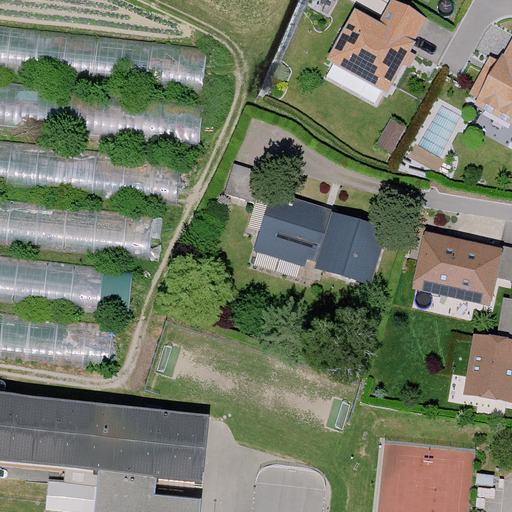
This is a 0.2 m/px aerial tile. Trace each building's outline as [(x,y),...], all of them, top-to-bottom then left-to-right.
[(379,26),(355,13),(330,58),(386,89),(423,20),(392,3),(379,26)] [(0,68),(205,81),(208,41),(0,27),(0,68)] [(511,42),(478,103),(511,121),(511,42)] [(0,120),(201,137),(204,102),(0,84),(0,120)] [(0,179),(179,192),(182,156),(0,143),(0,179)] [(222,195),(253,204),(260,176),(230,168),(222,195)] [(0,238),(153,255),(157,215),(0,197),(0,238)] [(384,234),(273,199),(258,247),(369,282),(384,234)] [(499,252),(426,237),(416,284),(489,300),(499,252)] [(134,268),(0,253),(0,296),(129,310),(134,268)] [(0,310),(0,355),(35,359),(37,342),(73,345),(72,353),(110,357),(114,322),(0,310)] [(511,396),(511,342),(476,337),(467,392),(511,399),(511,396)] [(198,492),(205,426),(0,405),(0,472),(95,482),(92,511),(191,511),(192,510),(146,506),(147,486),(198,492)] [(86,510),(88,483),(49,481),(48,508),(86,510)]
